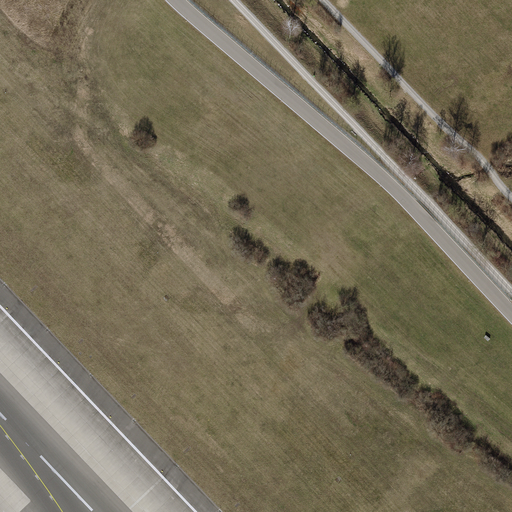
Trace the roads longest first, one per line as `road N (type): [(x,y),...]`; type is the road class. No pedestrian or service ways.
road 1 (track): [(234,0),(511,292)]
road 2 (track): [(511,196),(323,0)]
